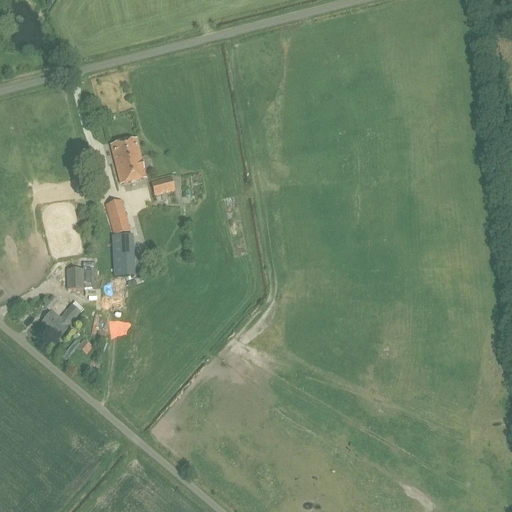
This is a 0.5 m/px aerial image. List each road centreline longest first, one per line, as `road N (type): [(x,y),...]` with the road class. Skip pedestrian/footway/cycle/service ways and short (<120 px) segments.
road 1 (unclassified): [(0,90),(349,0)]
road 2 (unclassified): [(222,511),(0,322)]
